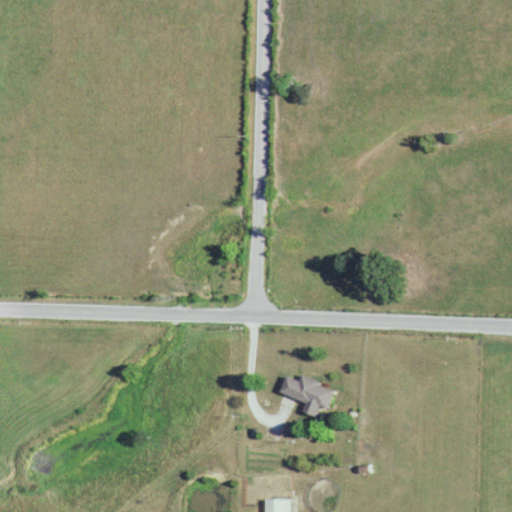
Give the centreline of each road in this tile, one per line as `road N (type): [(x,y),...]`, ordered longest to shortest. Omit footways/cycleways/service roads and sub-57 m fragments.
road 1 (residential): [(511,324),(0,305)]
road 2 (residential): [(282,314),(295,0)]
